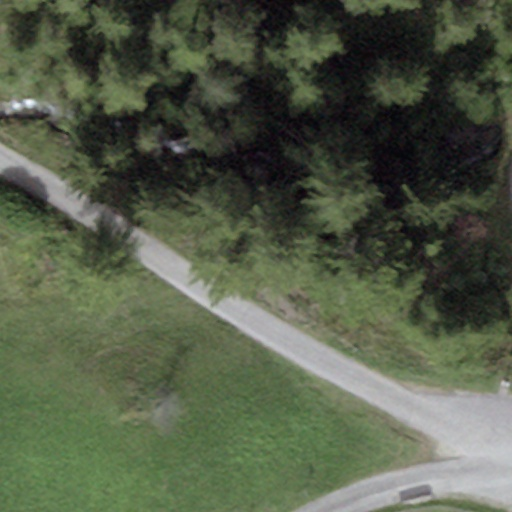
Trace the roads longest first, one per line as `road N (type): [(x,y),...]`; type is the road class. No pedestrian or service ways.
road 1 (track): [(511,461),(271,339),(0,161)]
road 2 (track): [(511,464),(346,496),(319,511)]
